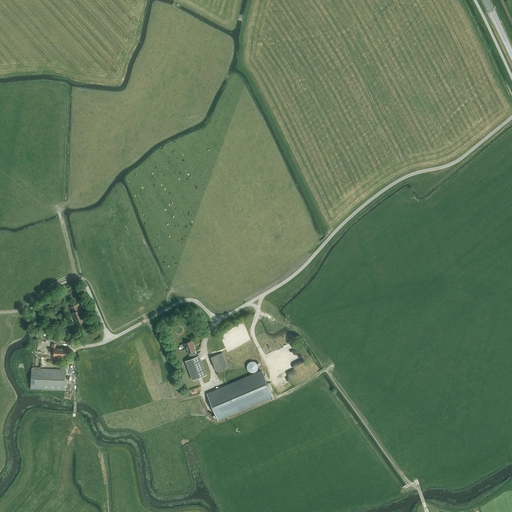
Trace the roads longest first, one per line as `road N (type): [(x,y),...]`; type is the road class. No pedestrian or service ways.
road 1 (track): [(209,413),(220,421),(325,369),(410,489)]
road 2 (track): [(106,511),(100,454),(74,420),(74,386)]
